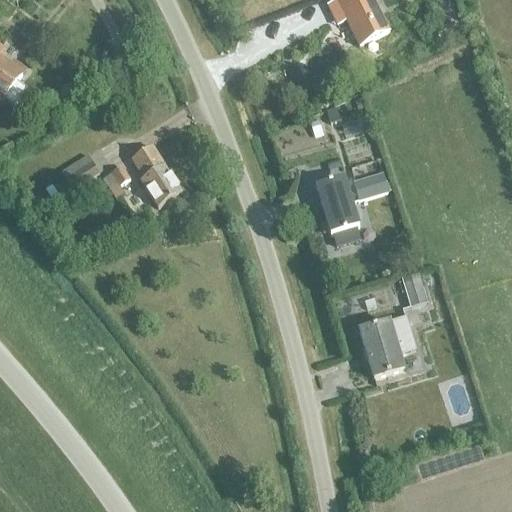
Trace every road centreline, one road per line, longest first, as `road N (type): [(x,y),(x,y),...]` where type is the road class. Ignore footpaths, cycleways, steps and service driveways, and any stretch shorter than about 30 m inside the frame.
road 1 (unclassified): [(327,511),(259,229),(163,0)]
road 2 (unclassified): [(117,511),(0,362)]
